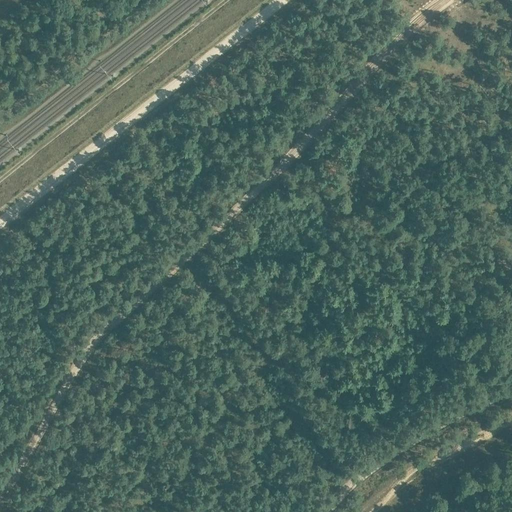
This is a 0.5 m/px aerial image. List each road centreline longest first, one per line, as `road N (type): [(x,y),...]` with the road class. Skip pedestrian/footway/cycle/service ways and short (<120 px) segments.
road 1 (track): [(441,0),(83,358),(0,492)]
road 2 (track): [(0,223),(282,0)]
road 3 (track): [(0,180),(226,0)]
